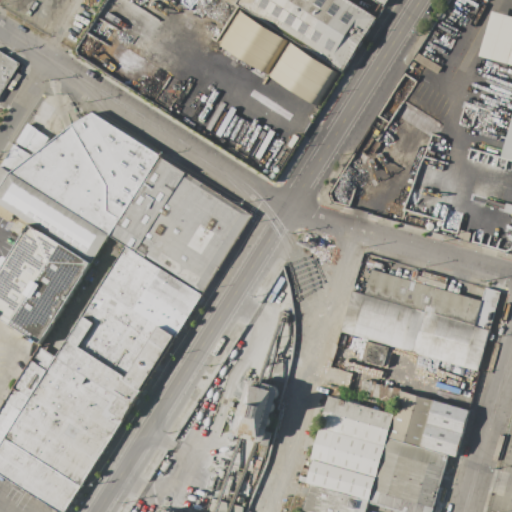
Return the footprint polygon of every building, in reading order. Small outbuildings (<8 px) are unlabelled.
[(237,5),(240,0),(348,0),(377,18),(343,72),(237,5)] [(338,71),(236,10),(216,44),(318,105),(338,71)] [(511,64),(480,56),(492,11),(511,16),(511,64)] [(0,52),(20,65),(0,97),(0,52)] [(418,53),(442,67),(438,74),(414,59),(418,53)] [(109,236),(10,173),(72,125),(93,113),(160,156),(109,236)] [(202,295),(126,247),(109,236),(160,156),(253,215),(202,295)] [(109,236),(92,263),(31,225),(15,215),(10,223),(0,216),(0,168),(1,167),(10,173),(109,236)] [(472,201),(465,232),(460,231),(431,223),(439,192),(472,201)] [(92,263),(40,344),(0,318),(0,273),(31,225),(92,263)] [(465,232),(471,233),(469,241),(458,238),(460,231),(465,232)] [(202,295),(132,405),(56,357),(126,247),(202,295)] [(299,248),(322,258),(318,268),(295,258),(299,248)] [(365,294),(372,270),(482,301),(475,325),(365,294)] [(475,325),(482,301),(486,287),(500,291),(489,330),(475,325)] [(478,370),(341,332),(353,291),(365,294),(475,325),(489,330),(478,370)] [(368,341),(390,347),(384,366),(363,360),(368,341)] [(132,405),(64,511),(59,511),(50,506),(0,474),(0,410),(40,347),(56,357),(132,405)] [(279,390),(269,429),(273,430),(269,446),(261,444),(262,443),(238,436),(235,431),(248,382),(254,379),(277,385),(279,390)] [(401,391),(397,406),(369,398),(370,395),(359,392),(363,380),(373,382),(374,381),(402,389),(401,391)] [(388,438),(395,414),(397,406),(401,391),(469,411),(456,459),(448,456),(448,455),(388,438)] [(386,446),(320,428),(329,396),(395,414),(388,438),(386,446)] [(377,477),(313,459),(311,459),(320,428),(386,446),(377,477)] [(388,438),(448,455),(448,456),(432,511),(397,511),(369,504),(370,501),(377,477),(386,446),(388,438)] [(230,462),(225,478),(204,472),(209,456),(230,462)] [(306,483),(313,459),(377,477),(370,501),(369,501),(310,484),(306,483)] [(301,511),(310,484),(369,501),(365,511),(301,511)]
